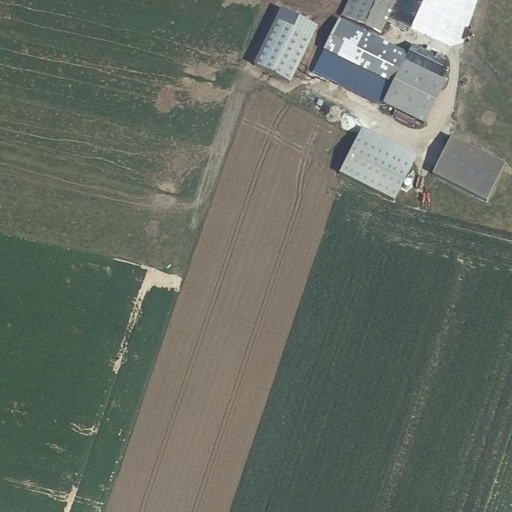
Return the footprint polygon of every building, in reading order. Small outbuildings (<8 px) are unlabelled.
[(346,0),(343,7),(379,26),(392,0),(346,0)] [(277,5),(250,60),(287,79),(314,23),(277,5)] [(398,57),(402,50),(335,15),(331,23),(398,57)] [(319,46),(386,81),(398,57),(331,23),(319,46)] [(431,75),(437,62),(404,45),(402,50),(398,57),(431,75)] [(376,100),(386,81),(319,46),(308,67),(375,102),(376,100)] [(376,100),(417,121),(439,79),(431,75),(398,57),(386,81),(376,100)] [(417,154),(363,127),(340,172),(393,200),(417,154)] [(450,141),(432,176),(485,203),(503,167),(450,141)]
